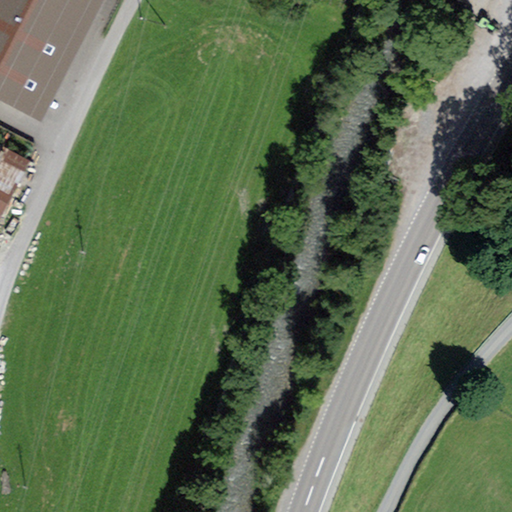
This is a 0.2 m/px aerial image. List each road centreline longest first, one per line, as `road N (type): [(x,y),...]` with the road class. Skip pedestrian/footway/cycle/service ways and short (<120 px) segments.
road 1 (secondary): [(511,86),(397,292),(304,511)]
road 2 (unclassified): [(137,0),(30,224),(0,310)]
road 3 (unclassified): [(511,326),(440,408),(385,511)]
